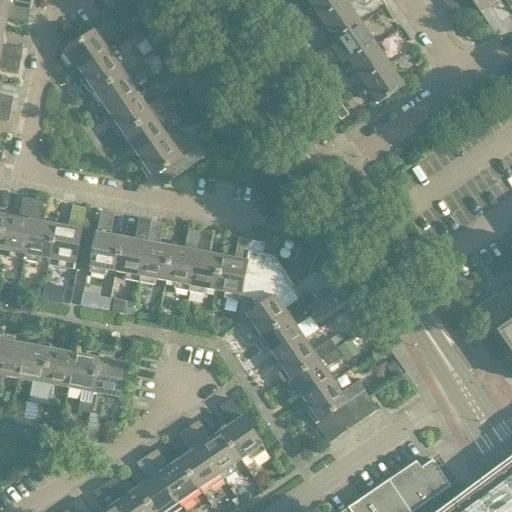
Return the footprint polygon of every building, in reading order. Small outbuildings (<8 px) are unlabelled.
[(0,0),(0,5),(30,11),(31,0),(0,0)] [(307,0),(321,20),(347,2),(345,0),(307,0)] [(442,0),(449,10),(464,0),(442,0)] [(456,20),(476,7),(471,0),(464,0),(449,10),(456,20)] [(480,13),(499,0),(471,0),(476,7),(480,13)] [(273,22),(280,16),(270,1),(262,6),(273,22)] [(335,41),(361,23),(347,2),(321,20),(335,41)] [(0,30),(4,32),(7,19),(27,23),(30,11),(0,5),(0,30)] [(291,31),(280,16),(273,22),(283,37),(291,31)] [(74,63),(81,73),(110,53),(102,41),(119,29),(112,20),(62,54),(70,65),(74,63)] [(350,62),(375,44),(361,23),(335,41),(350,62)] [(0,56),(20,60),(23,48),(2,44),(4,32),(0,30),(0,56)] [(302,64),(309,59),(299,44),(291,49),(302,64)] [(364,83),(390,65),(375,44),(350,62),(364,83)] [(110,53),(81,73),(88,83),(84,85),(91,96),(141,62),(135,53),(125,60),(117,48),(110,53)] [(0,69),(18,73),(20,60),(0,56),(0,69)] [(320,74),(309,59),(302,64),(312,79),(320,74)] [(141,62),(91,96),(99,106),(102,104),(110,114),(139,95),(130,82),(147,71),(141,62)] [(404,86),(390,65),(364,83),(379,104),(404,86)] [(330,106),(338,101),(327,85),(320,91),(330,106)] [(0,108),(11,110),(13,98),(0,95),(0,108)] [(139,95),(110,114),(117,125),(113,127),(120,138),(170,104),(164,95),(147,107),(139,95)] [(348,116),(338,101),(330,106),(341,121),(348,116)] [(170,104),(120,138),(127,149),(131,146),(138,156),(167,136),(159,125),(176,113),(170,104)] [(0,121),(8,123),(11,110),(0,108),(0,121)] [(175,148),(167,136),(138,156),(145,167),(142,169),(148,179),(149,180),(156,176),(163,186),(206,157),(192,137),(175,148)] [(19,218),(6,216),(0,247),(0,250),(9,252),(8,258),(24,261),(35,200),(23,197),(19,218)] [(47,202),(35,200),(24,261),(39,264),(40,258),(49,260),(56,225),(43,223),(47,202)] [(56,225),(49,260),(59,262),(58,267),(74,270),(85,209),(72,207),(69,227),(56,225)] [(106,271),(116,272),(122,238),(110,235),(114,215),(101,212),(89,273),(105,276),(106,271)] [(135,240),(122,238),(116,272),(125,274),(124,280),(139,283),(151,222),(139,219),(135,240)] [(163,224),(151,222),(139,283),(155,286),(156,280),(165,282),(172,247),(159,245),(163,224)] [(184,249),(172,247),(165,282),(175,283),(174,289),(189,292),(200,231),(188,229),(184,249)] [(215,291),(222,256),(209,254),(213,233),(200,231),(189,292),(204,295),(205,289),(215,291)] [(234,259),(222,256),(215,291),(225,293),(224,299),(240,302),(241,297),(240,297),(251,241),(238,238),(234,259)] [(264,244),(251,241),(240,297),(241,297),(251,299),(257,309),(258,310),(276,297),(277,297),(294,286),(274,257),(262,254),(264,244)] [(511,247),(510,249),(511,251),(511,284),(480,306),(511,353),(511,247)] [(303,249),(298,262),(310,267),(315,254),(303,249)] [(46,286),(43,300),(53,302),(55,287),(46,286)] [(84,295),(81,306),(109,311),(111,300),(84,295)] [(285,309),(277,297),(276,297),(258,310),(257,309),(247,316),(254,327),(251,330),(258,340),(308,306),(301,297),(285,309)] [(127,303),(125,314),(132,315),(134,305),(127,303)] [(269,348),(276,359),(305,339),(297,327),(314,315),(308,306),(258,340),(265,351),(269,348)] [(339,334),(330,340),(336,349),(345,343),(339,334)] [(13,338),(0,336),(0,337),(0,396),(4,377),(18,380),(25,345),(12,342),(13,338)] [(305,339),(276,359),(283,370),(279,372),(286,383),(336,349),(330,340),(313,351),(305,339)] [(340,349),(347,359),(357,352),(350,342),(340,349)] [(25,345),(18,380),(32,382),(29,402),(39,404),(50,345),(38,343),(37,347),(25,345)] [(63,348),(50,345),(39,404),(50,406),(54,386),(68,389),(74,354),(62,352),(63,348)] [(342,358),(336,349),(286,383),(294,393),(297,391),(304,401),(334,381),(325,369),(342,358)] [(74,354),(68,389),(82,392),(78,412),(89,414),(100,354),(87,352),(86,356),(74,354)] [(112,357),(100,354),(89,414),(99,416),(103,396),(118,398),(125,364),(112,361),(112,357)] [(334,381),(304,401),(311,411),(308,414),(315,425),(316,425),(326,418),(336,411),(345,405),(355,398),(365,391),(358,382),(342,393),(334,381)] [(369,397),(365,391),(355,398),(367,417),(378,410),(369,397)] [(358,424),(367,417),(355,398),(345,405),(358,424)] [(221,432),(241,461),(249,456),(252,460),(265,451),(231,400),(220,407),(231,425),(221,432)] [(345,405),(336,411),(349,430),(358,424),(345,405)] [(336,411),(326,418),(339,437),(349,430),(336,411)] [(339,437),(326,418),(316,425),(328,444),(339,437)] [(86,440),(96,442),(100,422),(90,420),(86,440)] [(241,461),(221,432),(210,439),(199,422),(188,429),(223,480),(236,471),(233,466),(241,461)] [(223,480),(188,429),(178,436),(190,453),(179,460),(199,489),(207,484),(210,489),(223,480)] [(199,489),(179,460),(169,467),(157,450),(147,457),(182,509),(194,500),(191,495),(199,489)] [(176,511),(182,509),(147,457),(136,464),(148,482),(137,489),(153,511),(176,511)] [(342,511),(413,511),(451,487),(433,460),(419,469),(415,463),(342,511)] [(153,511),(137,489),(126,496),(115,479),(104,486),(122,511),(153,511)] [(122,511),(104,486),(94,493),(106,510),(103,511),(122,511)]
